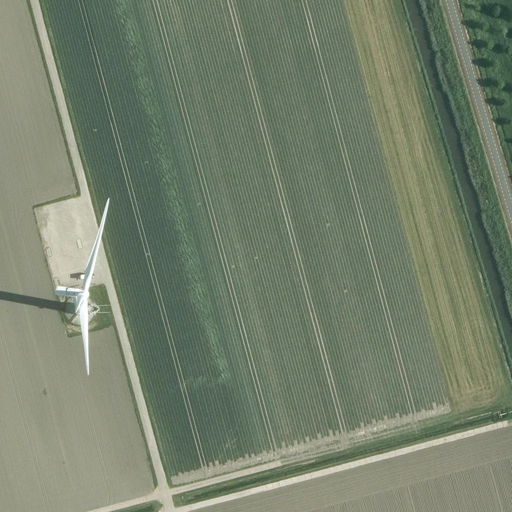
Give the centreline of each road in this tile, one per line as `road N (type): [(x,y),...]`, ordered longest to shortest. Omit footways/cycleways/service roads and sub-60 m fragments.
road 1 (track): [(33,0),(168,511)]
road 2 (unclassified): [(511,216),(447,0)]
